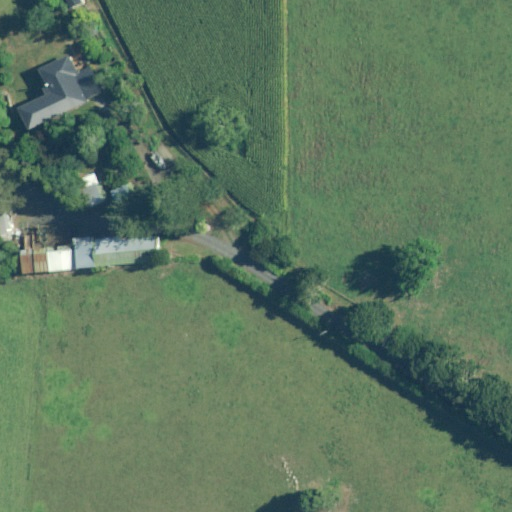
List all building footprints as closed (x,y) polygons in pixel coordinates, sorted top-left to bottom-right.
[(84,5),(81,0),(67,0),(72,10),(84,5)] [(79,72),(70,55),(43,69),(51,85),(46,87),(50,95),(23,109),(33,130),(91,102),(89,99),(104,92),(91,66),(79,72)] [(106,202),(95,173),(81,179),(91,207),(106,202)] [(137,202),(130,184),(113,190),(121,209),(137,202)] [(161,261),(158,234),(78,242),(78,248),(51,251),(53,272),(161,261)]
